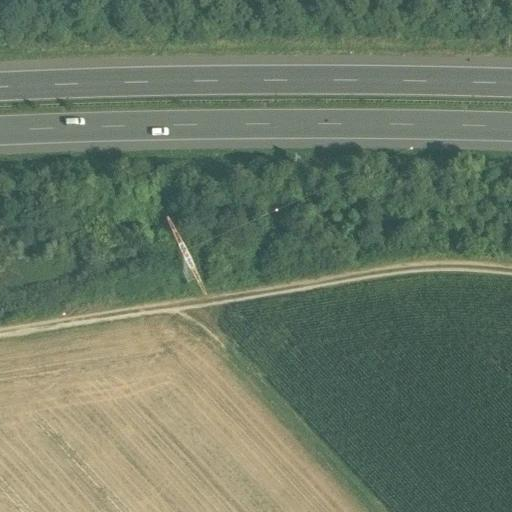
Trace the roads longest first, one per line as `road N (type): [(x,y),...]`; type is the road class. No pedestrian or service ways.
road 1 (motorway): [(511,95),(350,91),(0,102)]
road 2 (motorway): [(0,134),(511,133)]
road 3 (track): [(230,315),(450,275),(511,280)]
road 4 (track): [(0,346),(230,315)]
